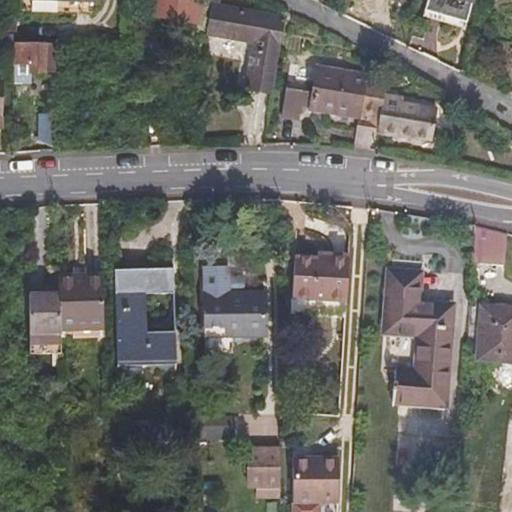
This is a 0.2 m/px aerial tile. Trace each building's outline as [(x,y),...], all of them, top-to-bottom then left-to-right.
[(29,0),(29,5),(93,9),(93,0),(29,0)] [(152,0),(149,27),(198,34),(203,0),(202,0),(152,0)] [(218,0),(208,0),(205,20),(210,20),(209,29),(252,37),(245,84),(273,89),(284,15),(218,3),(218,0)] [(511,50),(511,25),(497,25),(496,50),(511,50)] [(14,41),(13,64),(30,65),(30,72),(55,75),(57,45),(15,41),(14,41)] [(362,89),(365,73),(316,66),(311,90),(287,86),(282,113),(300,116),(302,102),(310,104),(310,107),(359,114),(362,89)] [(359,114),(354,143),(366,144),(368,129),(426,136),(430,111),(399,105),(400,101),(379,97),(380,92),(362,89),(359,114)] [(510,238),(478,231),(476,251),(509,253),(510,238)] [(353,303),(357,254),(325,253),(324,258),(303,258),(300,302),(353,303)] [(173,291),(172,266),(115,267),(116,358),(174,357),(173,330),(148,330),(146,291),(173,291)] [(426,271),(391,269),(386,331),(421,334),(418,370),(396,368),(393,400),(447,404),(456,304),(424,301),(426,271)] [(60,328),(73,328),(104,327),(103,277),(58,278),(58,288),(60,328)] [(27,292),(28,342),(60,342),(60,328),(58,288),(44,288),(44,292),(27,292)] [(206,295),(206,335),(206,351),(233,350),(232,335),(250,334),(266,334),(265,293),(206,295)] [(511,303),(482,300),(477,355),(511,358),(511,303)] [(299,312),(352,315),(353,303),(300,302),(299,312)] [(73,339),(104,338),(104,327),(73,328),(73,339)] [(28,351),(60,350),(60,342),(28,342),(28,351)] [(248,485),(280,486),(280,450),(248,448),(248,485)] [(294,458),(294,459),(294,503),(293,511),(318,511),(319,503),(338,504),(339,458),(294,458)] [(318,511),(338,511),(338,504),(319,503),(318,511)]
